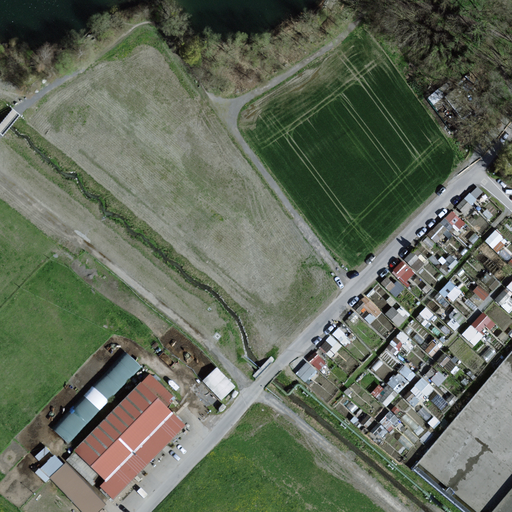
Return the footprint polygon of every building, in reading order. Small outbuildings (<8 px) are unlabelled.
[(457,204),(464,212),(477,200),(470,192),(457,204)] [(452,207),(428,233),(440,245),(465,219),(452,207)] [(511,252),(499,240),(503,236),(495,228),(484,239),(506,260),(511,253),(511,252)] [(393,271),(407,281),(415,268),(401,259),(393,271)] [(391,274),(384,282),(394,293),(402,285),(391,274)] [(439,291),(453,300),(462,288),(448,278),(439,291)] [(477,284),(472,290),(483,299),(488,293),(477,284)] [(511,292),(505,286),(494,297),(508,311),(511,307),(511,292)] [(409,313),(399,302),(387,312),(397,324),(409,313)] [(373,303),(369,309),(377,315),(381,309),(373,303)] [(474,344),(495,322),(483,310),(462,332),(474,344)] [(331,333),(320,345),(331,355),(341,343),(331,333)] [(325,361),(315,351),(296,371),(306,381),(325,361)] [(446,353),(439,361),(449,370),(456,363),(446,353)] [(139,367),(125,354),(55,430),(69,443),(139,367)] [(386,404),(416,372),(404,361),(374,394),(386,404)] [(216,364),(203,378),(222,397),(236,383),(216,364)] [(131,478),(181,427),(163,410),(173,399),(161,388),(149,376),(76,452),(107,482),(101,487),(112,498),(131,478)] [(414,407),(434,388),(422,376),(403,395),(414,407)] [(99,511),(106,505),(65,464),(50,480),(82,511),(99,511)]
